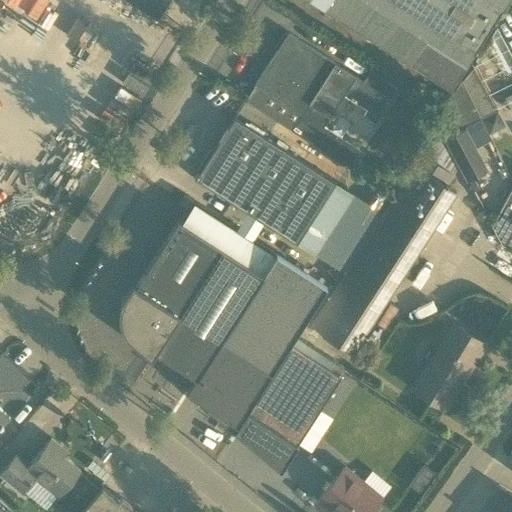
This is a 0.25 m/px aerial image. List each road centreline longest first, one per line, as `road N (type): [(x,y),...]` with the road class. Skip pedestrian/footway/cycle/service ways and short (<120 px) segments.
road 1 (unclassified): [(29,289),(220,0)]
road 2 (unclassified): [(267,511),(152,418),(29,289)]
road 3 (unclassified): [(419,511),(511,389)]
